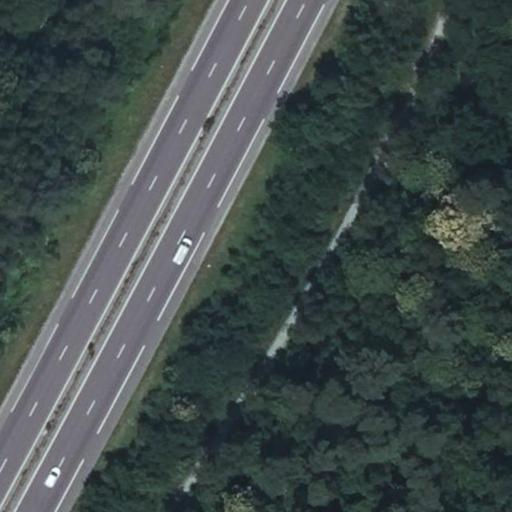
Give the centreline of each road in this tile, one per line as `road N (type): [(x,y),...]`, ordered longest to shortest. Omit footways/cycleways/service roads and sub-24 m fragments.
road 1 (trunk): [(29,511),(305,0)]
road 2 (trunk): [(248,0),(0,468)]
road 3 (track): [(511,144),(461,101),(442,55),(449,0)]
road 4 (track): [(70,0),(0,140)]
